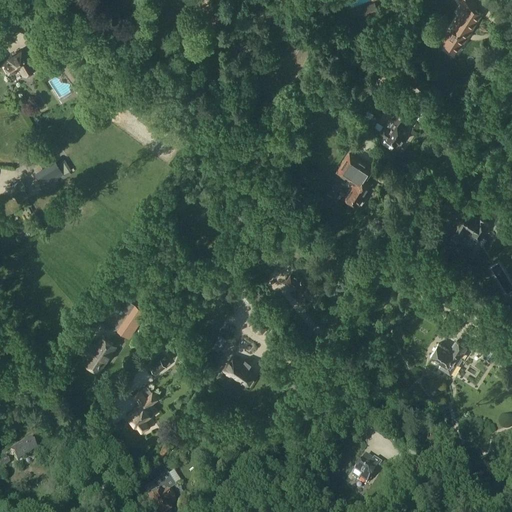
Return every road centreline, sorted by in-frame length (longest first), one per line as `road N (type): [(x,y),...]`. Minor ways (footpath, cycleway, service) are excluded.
road 1 (unclassified): [(212,511),(511,48)]
road 2 (tertiary): [(107,511),(0,323)]
